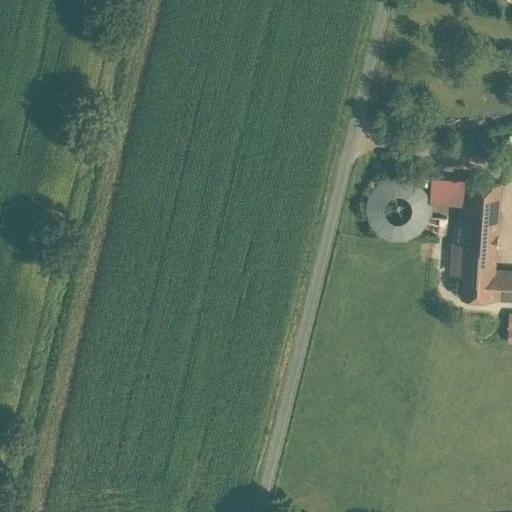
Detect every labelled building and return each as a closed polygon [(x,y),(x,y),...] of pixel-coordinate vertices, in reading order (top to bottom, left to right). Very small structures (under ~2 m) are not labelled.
[(412,179),(401,176),(389,177),(378,183),(369,193),(365,205),(366,216),(371,228),(381,238),(395,242),(414,239),(424,231),(430,220),(432,209),(431,204),(429,197),(423,186),(412,179)] [(446,192),(447,178),(432,177),(431,204),(468,207),(469,194),(446,192)] [(470,179),(447,178),(446,192),(469,194),(470,179)] [(502,181),(470,179),(469,194),(468,207),(467,227),(499,229),(502,181)] [(499,229),(467,227),(466,243),(458,242),(456,272),(464,273),(462,296),(494,298),(494,296),(511,297),(511,273),(495,273),(496,268),(499,229)]
